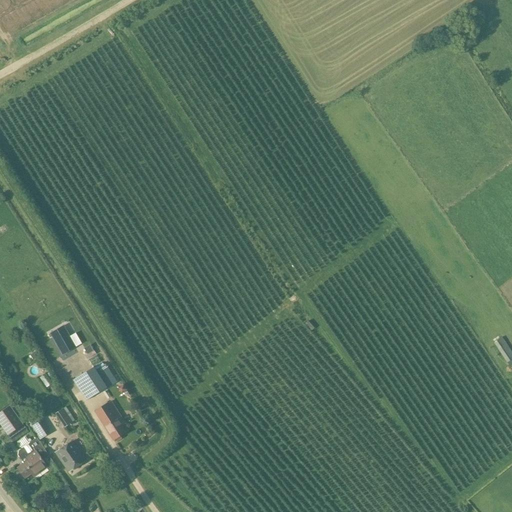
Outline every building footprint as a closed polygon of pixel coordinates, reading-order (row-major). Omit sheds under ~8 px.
[(507,363),(511,359),(511,353),(502,337),(494,343),(507,363)] [(86,356),(77,339),(64,346),(73,363),(86,356)] [(88,400),(104,391),(98,381),(82,390),(88,400)] [(124,425),(121,420),(111,406),(109,402),(95,411),(113,440),(126,432),(121,426),(124,425)] [(10,406),(0,412),(0,420),(9,434),(23,424),(10,406)] [(64,408),(56,414),(65,427),(70,423),(71,425),(75,423),(64,408)] [(29,421),(40,438),(50,432),(38,415),(29,421)] [(21,460),(26,457),(28,460),(17,468),(24,478),(31,474),(33,477),(54,462),(36,438),(18,451),(18,455),(21,460)] [(69,472),(85,461),(72,441),(55,453),(69,472)]
